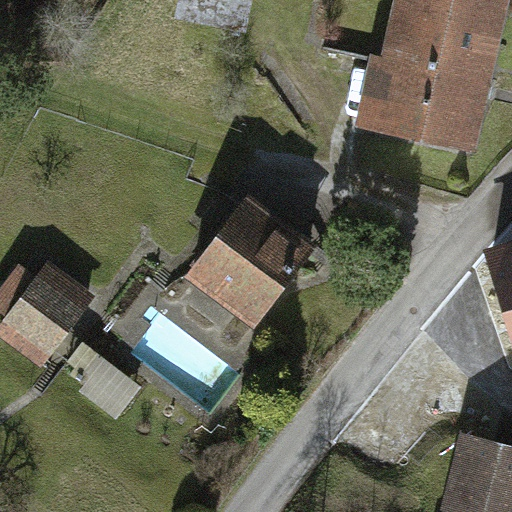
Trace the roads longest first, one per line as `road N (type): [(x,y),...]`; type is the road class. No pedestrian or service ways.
road 1 (track): [(255,511),(511,187)]
road 2 (unknown): [(273,198),(312,183),(350,181),(398,194),(470,234)]
road 3 (unknown): [(511,378),(427,289)]
